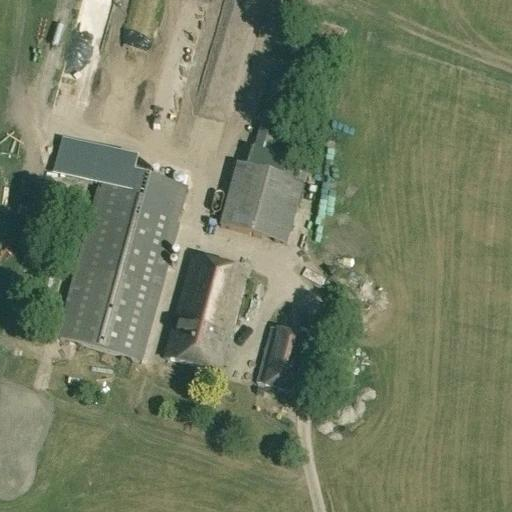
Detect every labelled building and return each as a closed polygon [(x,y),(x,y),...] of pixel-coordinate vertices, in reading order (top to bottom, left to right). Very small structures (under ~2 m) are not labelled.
[(269,83),(250,154),(274,160),(294,90),(269,83)] [(58,125),(83,121),(79,101),(65,104),(67,114),(56,116),(58,125)] [(220,228),(285,245),(301,183),(236,166),(220,228)] [(186,190),(106,169),(59,343),(139,365),(186,190)] [(246,273),(192,259),(165,360),(219,375),(246,273)] [(270,330),(256,385),(297,396),(311,341),(270,330)]
